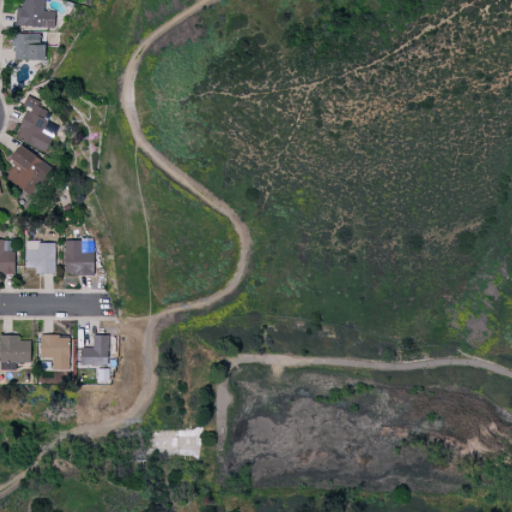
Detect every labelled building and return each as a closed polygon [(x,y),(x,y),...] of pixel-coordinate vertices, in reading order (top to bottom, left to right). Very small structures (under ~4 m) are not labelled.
[(18,0),(18,26),(55,27),(55,12),(44,11),(44,0),(18,0)] [(40,34),(12,34),(12,47),(15,47),(14,59),(45,60),(45,44),(40,44),(40,34)] [(15,136),(46,151),(58,126),(47,121),(51,113),(38,106),(40,101),(27,95),(22,107),(27,110),(15,136)] [(6,178),(33,197),(53,167),(20,145),(11,159),(16,162),(6,178)] [(14,240),(0,239),(0,273),(14,273),(14,240)] [(94,275),(94,251),(81,251),(82,240),(65,240),(65,274),(94,275)] [(55,274),(56,243),(38,243),(38,250),(25,250),(25,267),(36,267),(36,273),(55,274)] [(19,335),(0,335),(0,361),(0,369),(16,370),(16,362),(31,362),(31,341),(19,340),(19,335)] [(52,370),(69,371),(69,335),(41,335),(40,358),(52,358),(52,370)] [(81,364),(108,365),(109,335),(93,335),(93,348),(81,347),(81,364)]
